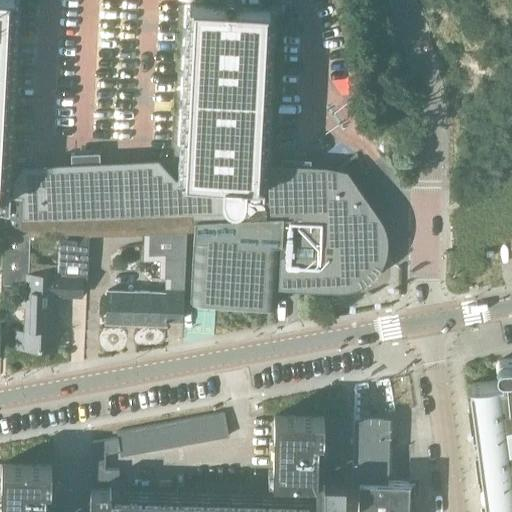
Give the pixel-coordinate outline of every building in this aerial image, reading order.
[(0,0),(0,240),(1,240),(29,238),(44,238),(55,237),(58,237),(87,236),(145,233),(183,231),(192,231),(190,301),(195,302),(276,306),(277,286),(292,286),(292,288),(328,289),(329,289),(329,284),(336,285),(347,284),(358,280),(360,279),(364,281),(368,281),(372,279),(374,276),(375,271),(372,267),(374,266),(378,257),(379,256),(381,245),(380,233),(377,225),(377,223),(338,171),(337,169),(355,157),(372,145),(351,113),(346,48),(332,0),(0,0)] [(181,318),(183,231),(145,233),(144,258),(161,259),(160,277),(166,277),(166,293),(107,292),(106,321),(165,323),(166,318),(181,318)] [(1,240),(0,268),(2,268),(2,289),(26,290),(24,333),(15,333),(15,347),(24,347),(24,349),(54,350),(56,296),(81,296),(81,281),(86,281),(87,236),(58,237),(57,263),(29,262),(29,238),(1,240)] [(511,511),(511,359),(501,360),(499,361),(496,364),(495,368),(497,372),(501,374),(501,380),(469,385),(486,511),(511,511)] [(223,412),(210,414),(214,437),(228,435),(223,412)] [(210,414),(198,416),(202,440),(214,437),(210,414)] [(274,415),(273,466),(272,480),(316,481),(316,478),(318,437),(324,437),(324,417),(274,415)] [(384,482),(386,417),(352,415),(349,480),(357,480),(355,511),(410,511),(411,499),(405,499),(406,482),(384,482)] [(198,416),(186,419),(191,442),(202,440),(198,416)] [(186,419),(175,421),(179,444),(191,442),(186,419)] [(175,421),(163,423),(167,446),(179,444),(175,421)] [(163,423),(151,425),(155,448),(167,446),(163,423)] [(151,425),(139,427),(143,450),(155,448),(151,425)] [(139,427),(127,429),(132,453),(143,450),(139,427)] [(127,429),(116,431),(117,438),(119,451),(120,455),(132,453),(127,429)] [(105,454),(119,451),(117,438),(91,443),(90,480),(118,480),(118,472),(118,469),(104,469),(104,462),(105,454)] [(2,463),(0,511),(45,511),(46,486),(50,486),(51,465),(2,463)] [(323,510),(344,511),(344,480),(324,479),(323,501),(323,510)] [(307,511),(308,501),(111,495),(111,490),(91,489),(90,511),(307,511)]
